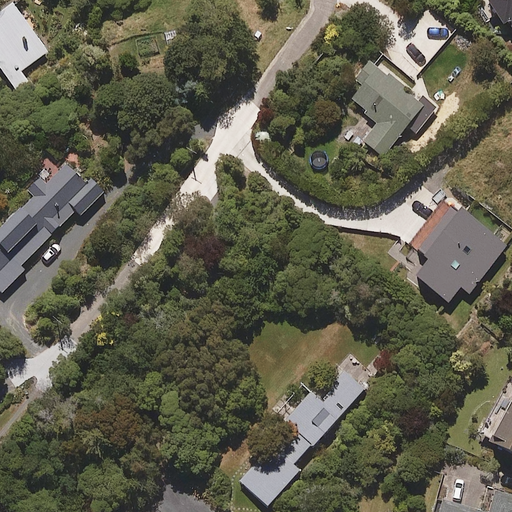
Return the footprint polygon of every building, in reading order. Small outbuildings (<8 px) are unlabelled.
[(511,0),(492,0),(491,1),(511,32),(511,0)] [(47,52),(11,2),(0,10),(0,70),(8,81),(47,52)] [(425,107),(371,58),(353,78),(361,86),(350,98),(378,123),(363,139),(381,156),(425,107)] [(274,140),(275,136),(274,132),(272,129),(270,126),(266,125),(262,124),(259,125),(255,127),(253,129),(251,133),(251,136),(251,140),(253,143),(256,146),(259,148),(263,148),(267,147),(270,146),(273,143),(274,140)] [(86,182),(67,162),(46,183),(39,176),(25,189),(30,195),(19,206),(0,225),(0,291),(1,292),(24,269),(20,266),(75,210),(81,215),(104,192),(90,178),(86,182)] [(505,244),(457,209),(443,228),(410,273),(448,300),(459,286),(468,293),(505,244)] [(316,394),(304,384),(276,415),(288,425),(238,481),(267,506),(299,470),(294,465),(363,388),(340,367),(316,394)] [(511,372),(495,401),(477,434),(511,453),(511,372)] [(511,511),(511,496),(493,491),(487,511),(477,511),(440,501),(437,511),(511,511)]
